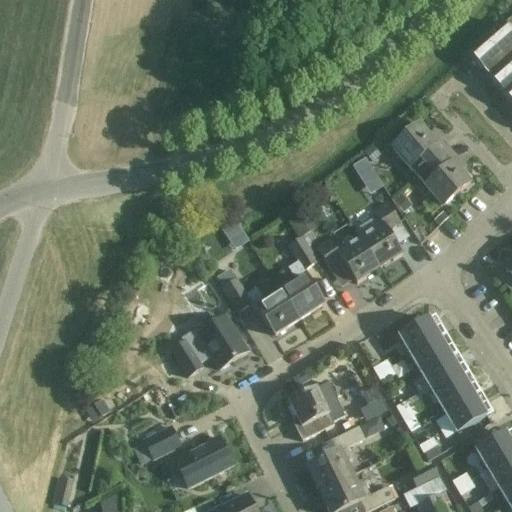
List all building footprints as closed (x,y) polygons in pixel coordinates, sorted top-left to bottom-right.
[(469,56),(487,76),(511,53),(511,35),(503,25),(469,56)] [(511,53),(487,76),(504,96),(511,88),(511,53)] [(392,151),(418,181),(449,153),(441,143),(436,147),(420,128),(392,151)] [(381,158),(371,148),(362,155),(372,166),(381,158)] [(449,153),(418,181),(443,210),(470,187),(452,166),(457,162),(449,153)] [(401,196),(393,203),(403,215),(412,208),(401,196)] [(385,229),(361,243),(379,271),(393,263),(394,265),(404,259),(388,234),(402,226),(390,206),(376,215),(385,229)] [(297,286),(281,296),(298,324),(323,308),(306,281),(308,280),(306,276),(304,274),(318,265),(302,240),(287,250),(297,265),(288,271),(289,273),(297,286)] [(361,243),(340,256),(332,242),(318,250),(330,270),(342,263),(357,287),(367,281),(366,279),(379,271),(361,243)] [(222,291),(238,316),(250,309),(252,308),(256,313),(258,312),(275,339),(298,324),(281,296),(265,307),(256,291),(246,297),(236,282),(222,291)] [(182,342),(185,347),(172,355),(187,380),(202,371),(199,367),(211,360),(220,373),(247,356),(226,321),(199,337),(196,333),(191,333),(185,338),(182,342)] [(398,340),(410,360),(441,342),(439,340),(444,336),(441,331),(435,334),(429,323),(398,340)] [(441,342),(410,360),(421,379),(452,362),(450,359),(456,356),(452,350),(447,353),(441,342)] [(371,367),(374,371),(373,372),(377,379),(392,371),(387,363),(382,366),(380,362),(371,367)] [(452,362),(421,379),(432,399),(463,381),(462,378),(467,375),(464,369),(458,373),(452,362)] [(392,371),(377,379),(381,386),(396,377),(392,371)] [(463,381),(432,399),(443,418),(475,400),(473,398),(479,395),(475,388),(469,391),(463,381)] [(340,409),(321,405),(316,395),(289,407),(299,429),(294,431),(300,443),(324,433),(328,446),(339,440),(333,426),(345,420),(340,409)] [(475,400),(443,418),(455,438),(486,420),(485,417),(490,414),(486,407),(481,410),(475,400)] [(395,410),(399,418),(414,409),(410,401),(395,410)] [(414,409),(399,418),(404,424),(419,416),(414,409)] [(181,450),(171,429),(142,443),(153,465),(181,450)] [(306,470),(318,494),(349,479),(343,468),(351,463),(345,451),(363,442),(357,431),(339,440),(328,446),(333,456),(306,470)] [(474,452),(486,473),(511,456),(511,445),(510,446),(503,435),(474,452)] [(189,492),(232,470),(217,441),(174,463),(189,492)] [(418,449),(423,457),(438,448),(433,441),(418,449)] [(511,456),(486,473),(497,492),(511,483),(511,456)] [(412,478),(418,488),(428,482),(422,472),(412,478)] [(451,485),(455,491),(470,482),(466,476),(451,485)] [(326,511),(342,511),(362,502),(365,511),(369,511),(394,501),(388,488),(369,498),(363,486),(354,490),(349,479),(318,494),(326,511)] [(59,480),(52,507),(68,510),(74,484),(59,480)] [(440,480),(402,499),(407,511),(408,511),(415,509),(416,511),(452,511),(444,495),(447,494),(440,480)] [(470,482),(455,491),(460,499),(475,490),(470,482)] [(511,483),(497,492),(509,511),(511,509),(511,483)] [(116,511),(117,496),(100,506),(100,511),(116,511)] [(219,511),(218,511),(253,511),(246,498),(219,511)]
